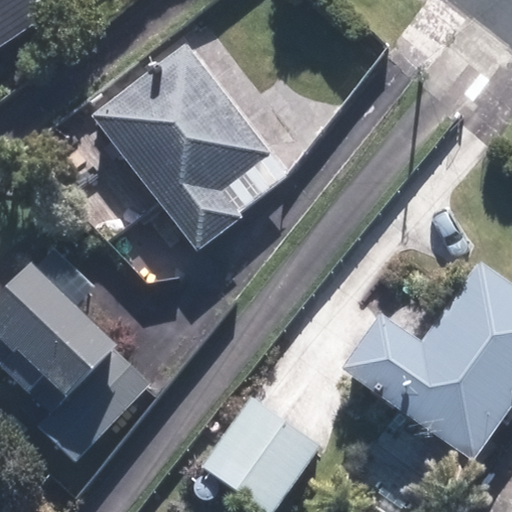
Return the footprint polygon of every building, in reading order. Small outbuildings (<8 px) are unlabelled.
[(0,0),(0,41),(60,0),(0,0)] [(282,154),(198,47),(104,119),(209,253),(253,219),(233,192),(282,154)] [(60,253),(0,315),(0,352),(60,410),(45,426),(77,457),(153,378),(74,303),(92,284),(60,253)] [(511,429),(511,280),(490,266),(435,347),(394,319),(357,374),(489,463),(511,429)] [(284,511),(329,447),(258,399),(208,471),(268,511),(284,511)]
